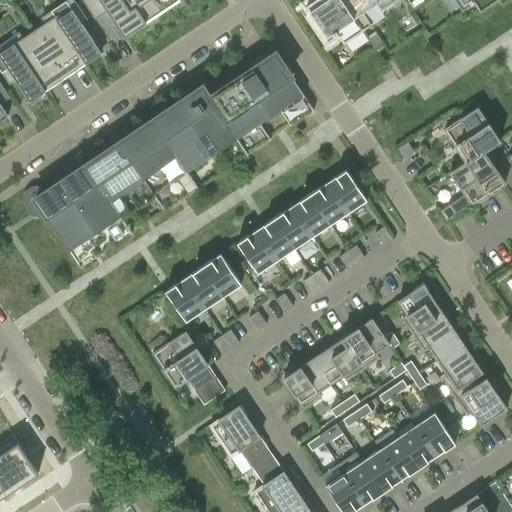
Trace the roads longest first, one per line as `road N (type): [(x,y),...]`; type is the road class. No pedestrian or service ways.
road 1 (residential): [(423,238),(233,364),(333,511)]
road 2 (residential): [(0,171),(257,0)]
road 3 (residential): [(265,0),(423,238)]
road 4 (residential): [(93,481),(19,372)]
road 5 (residential): [(442,264),(511,368)]
